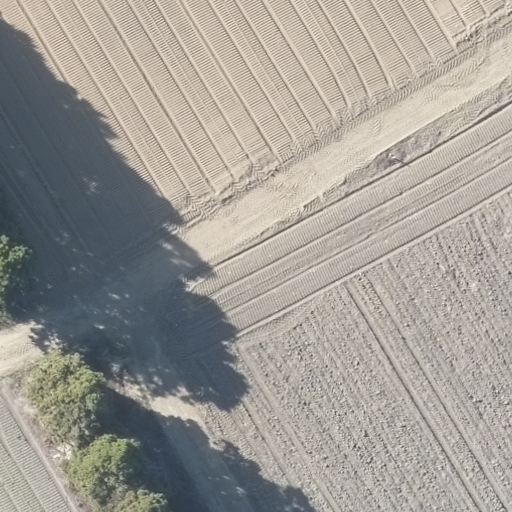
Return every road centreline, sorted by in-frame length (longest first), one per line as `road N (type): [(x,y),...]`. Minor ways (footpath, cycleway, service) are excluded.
road 1 (track): [(259,511),(177,369),(245,247),(511,87)]
road 2 (track): [(0,369),(177,369)]
